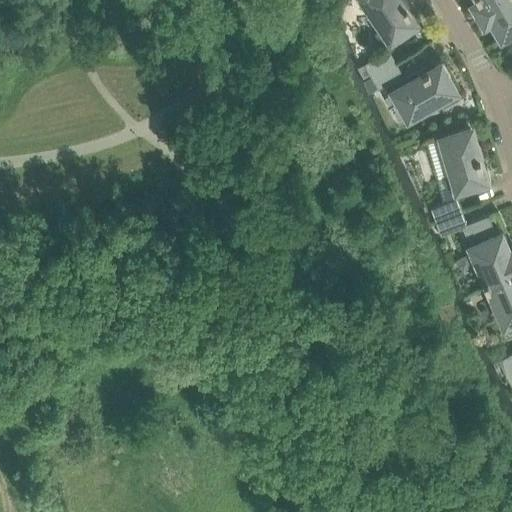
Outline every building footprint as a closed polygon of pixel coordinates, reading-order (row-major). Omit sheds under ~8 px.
[(404,0),(364,0),(382,25),(374,31),(382,43),(405,28),(407,31),(418,24),(408,9),(409,9),(405,3),(404,4),(402,2),(404,0)] [(491,18),(494,24),(501,36),(511,29),(511,0),(477,0),(472,3),(484,22),(491,18)] [(373,74),(397,61),(390,49),(366,62),(373,74)] [(443,60),(433,65),(428,68),(427,67),(422,70),(423,72),(420,73),(418,70),(399,81),(401,84),(392,89),(393,90),(385,95),(398,118),(406,114),(407,116),(438,98),(442,107),(460,97),(455,88),(459,86),(450,69),(449,70),(443,60)] [(397,61),(373,74),(379,85),(380,86),(404,73),(397,61)] [(359,66),(357,67),(364,79),(373,74),(366,62),(359,66)] [(364,79),(363,79),(368,90),(379,85),(373,74),(364,79)] [(441,136),(426,140),(445,201),(450,199),(457,196),(454,188),(456,188),(457,191),(475,186),(474,182),(490,177),(487,164),(482,166),(479,155),(478,155),(470,126),(465,128),(453,132),(453,131),(441,135),(441,136)] [(445,201),(431,206),(436,219),(461,209),(461,208),(457,196),(450,199),(445,201)] [(461,209),(436,219),(441,232),(466,223),(466,222),(462,211),(461,209)] [(488,214),(466,222),(466,223),(475,243),(471,244),(486,278),(484,279),(486,284),(511,273),(511,248),(510,250),(506,241),(504,236),(503,235),(502,231),(496,233),(488,214)] [(511,273),(486,284),(487,285),(489,285),(509,331),(511,329),(511,273)] [(506,371),(511,367),(511,352),(499,359),(506,371)]
